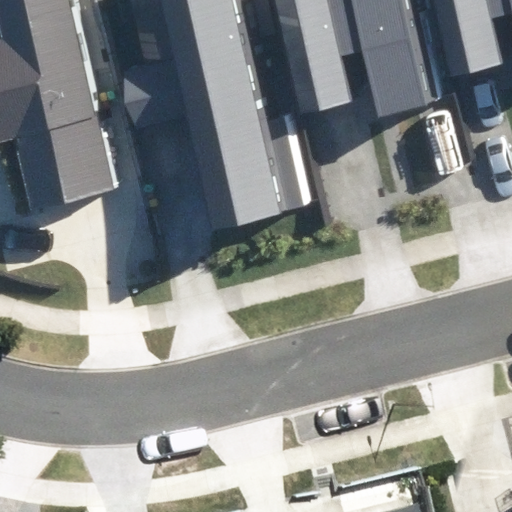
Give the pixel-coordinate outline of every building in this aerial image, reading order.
[(113,189),(66,0),(0,0),(0,25),(5,44),(0,45),(0,142),(19,138),(36,208),(113,189)] [(286,213),(233,0),(162,0),(177,59),(125,71),(139,126),(190,113),(218,229),(286,213)] [(282,0),(310,114),(362,101),(349,51),(368,47),(356,0),(282,0)] [(424,0),(356,0),(368,47),(385,116),(449,100),(424,0)] [(511,0),(443,0),(462,77),(511,64),(511,63),(500,15),(511,11),(511,0)]
